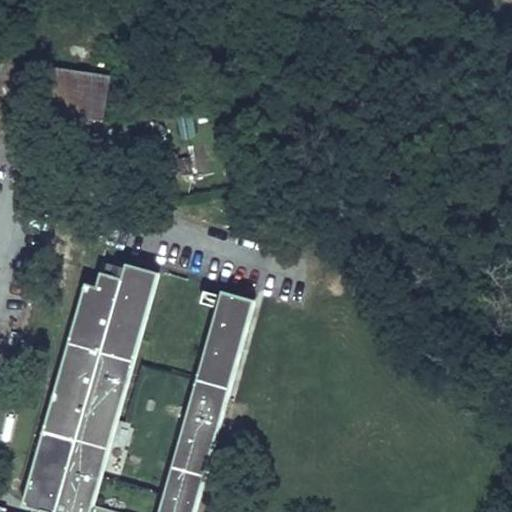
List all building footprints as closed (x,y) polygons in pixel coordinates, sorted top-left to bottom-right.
[(111,123),(109,68),(57,69),(58,124),(111,123)] [(89,272),(25,496),(43,501),(75,510),(81,511),(91,511),(94,504),(163,261),(130,252),(125,267),(104,261),(100,276),(89,272)] [(159,511),(195,511),(259,288),(226,278),(159,511)] [(0,394),(5,395),(13,349),(0,346),(0,394)] [(43,501),(40,511),(74,511),(75,510),(43,501)]
